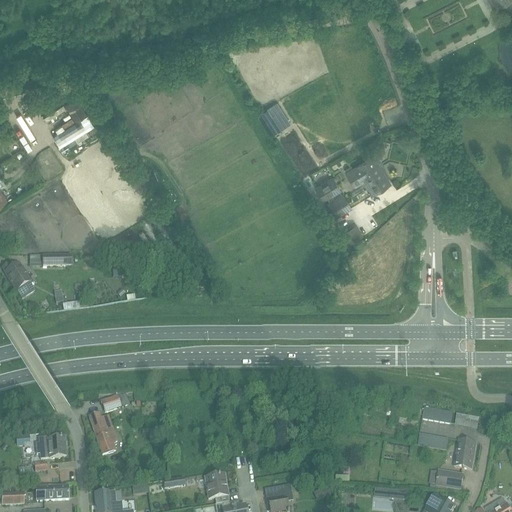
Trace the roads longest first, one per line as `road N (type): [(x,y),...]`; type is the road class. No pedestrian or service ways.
road 1 (primary): [(0,384),(165,359),(432,360)]
road 2 (primary): [(424,333),(100,336),(0,354)]
road 3 (tertiary): [(431,239),(430,170),(385,48),(357,0)]
road 4 (residential): [(81,511),(74,436),(53,396)]
